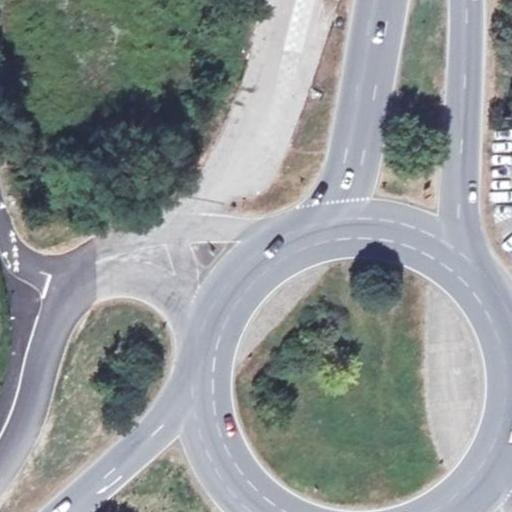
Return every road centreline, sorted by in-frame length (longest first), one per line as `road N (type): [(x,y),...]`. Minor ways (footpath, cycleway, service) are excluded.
road 1 (primary): [(457,258),(464,0)]
road 2 (unclassified): [(271,241),(180,230),(125,238),(91,253),(65,299)]
road 3 (primary): [(377,0),(337,220)]
road 4 (primary): [(190,403),(64,511)]
road 5 (unclassified): [(65,299),(119,277),(173,294),(197,330)]
road 6 (unclassified): [(0,460),(56,313)]
road 7 (primary): [(190,403),(219,476),(255,511)]
road 8 (primary): [(457,258),(403,228),(337,220)]
